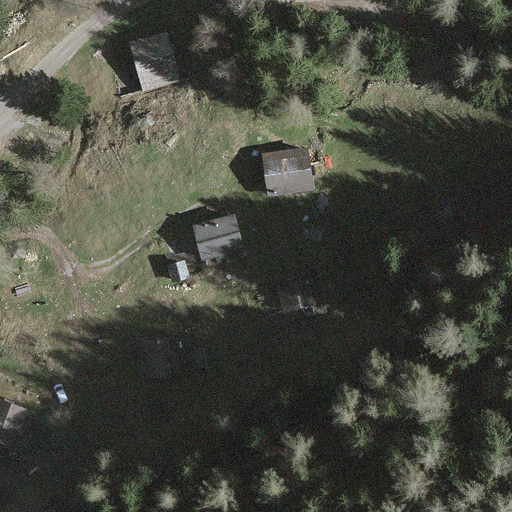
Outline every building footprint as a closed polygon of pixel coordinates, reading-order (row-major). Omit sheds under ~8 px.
[(167,34),(133,43),(145,88),(179,79),(167,34)] [(308,151),(266,157),(270,191),(313,186),(308,151)] [(511,212),(511,208),(503,181),(474,191),(485,222),(511,212)] [(235,216),(198,225),(206,256),(243,246),(235,216)] [(184,260),(171,264),(176,278),(188,274),(184,260)] [(307,272),(284,277),(290,307),(314,302),(317,314),(327,312),(319,275),(308,277),(307,272)] [(177,336),(142,338),(143,377),(178,375),(177,336)] [(212,345),(194,348),(198,368),(216,365),(212,345)] [(33,413),(0,400),(0,436),(21,444),(33,413)]
